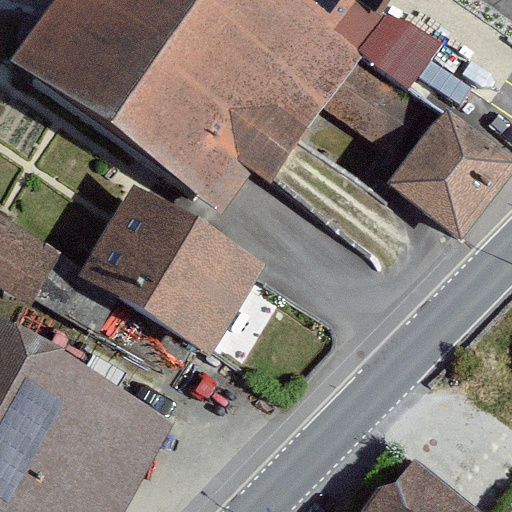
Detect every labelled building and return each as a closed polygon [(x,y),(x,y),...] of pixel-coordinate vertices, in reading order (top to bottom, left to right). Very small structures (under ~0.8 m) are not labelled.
[(428,109),(363,63),(356,59),(271,0),(74,0),(16,84),(240,240),(327,116),(392,161),(428,109)] [(271,0),(356,59),(397,0),(271,0)] [(511,189),(511,170),(449,123),(389,201),(462,256),(511,189)] [(265,281),(133,202),(78,292),(210,372),(265,281)] [(61,254),(0,216),(0,296),(29,312),(61,254)] [(132,511),(173,436),(0,343),(0,511),(132,511)] [(396,496),(376,500),(368,511),(473,511),(415,466),(396,496)]
